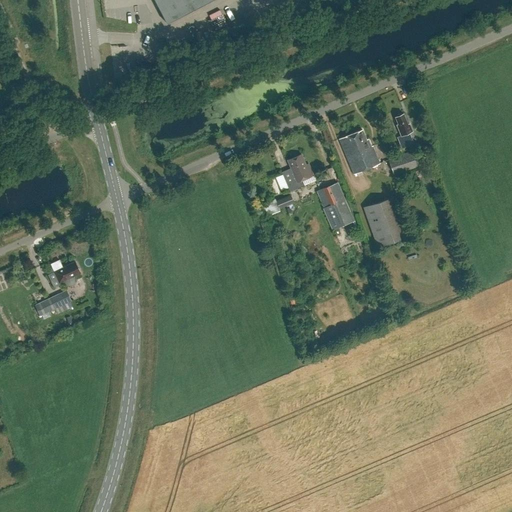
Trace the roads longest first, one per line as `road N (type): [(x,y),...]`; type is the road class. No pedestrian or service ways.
road 1 (unclassified): [(116,199),(511,28)]
road 2 (tertiary): [(100,511),(131,372),(132,299),(116,199)]
road 3 (track): [(55,137),(0,16)]
road 4 (unclassified): [(0,250),(116,199)]
road 5 (tertiary): [(98,119),(79,0)]
